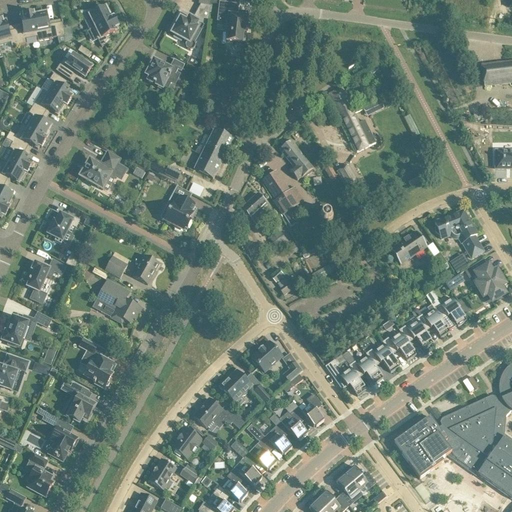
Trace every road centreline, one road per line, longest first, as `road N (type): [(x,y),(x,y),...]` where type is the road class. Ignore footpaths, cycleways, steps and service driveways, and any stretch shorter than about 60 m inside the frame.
road 1 (residential): [(209,240),(244,163),(264,46),(280,18),(318,13),(511,40)]
road 2 (residential): [(63,511),(209,240)]
road 3 (residential): [(9,248),(155,0)]
road 4 (residential): [(113,511),(182,405),(274,317)]
road 5 (unclassified): [(357,428),(511,324)]
road 6 (residential): [(357,428),(274,317)]
road 7 (unclassified): [(270,511),(357,428)]
